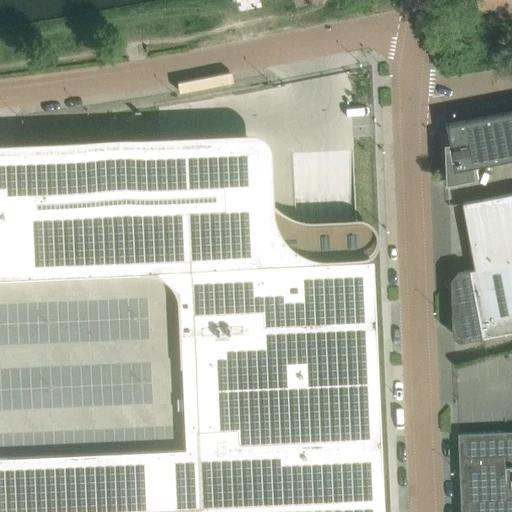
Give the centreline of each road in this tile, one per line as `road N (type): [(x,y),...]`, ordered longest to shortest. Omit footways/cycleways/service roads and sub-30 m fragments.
road 1 (unclassified): [(411,29),(0,94)]
road 2 (unclassified): [(425,511),(408,105)]
